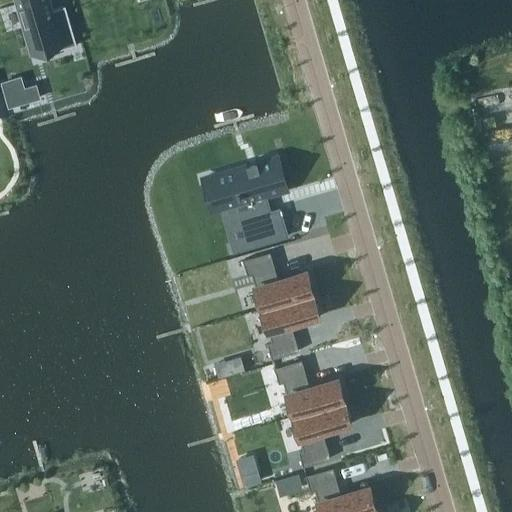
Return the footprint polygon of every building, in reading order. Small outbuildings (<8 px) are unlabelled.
[(46,0),(17,0),(32,49),(57,41),(61,52),(77,47),(66,8),(50,13),(46,0)] [(35,85),(23,89),(19,77),(4,82),(11,106),(38,98),(35,85)] [(262,212),(257,197),(282,190),(273,157),(257,161),(257,160),(246,163),(247,164),(215,174),(230,224),(245,220),(253,246),(287,235),(279,207),(262,212)] [(269,252),(243,260),(247,275),(251,274),(261,308),(313,293),(306,270),(276,278),(273,267),(274,267),(269,252)] [(313,293),(261,308),(271,342),(267,343),(272,358),(298,350),(294,335),(293,335),(290,324),(320,316),(313,293)] [(301,359),(274,367),(279,382),(283,381),(293,415),(344,400),(338,377),(308,386),(305,375),(306,374),(301,359)] [(344,400),(293,415),(303,449),(299,450),(303,465),(330,458),(325,442),(324,443),(321,432),(351,423),(344,400)] [(332,467),(306,475),(310,490),(314,489),(321,511),(360,511),(376,508),(369,485),(339,493),(336,482),(337,482),(332,467)]
